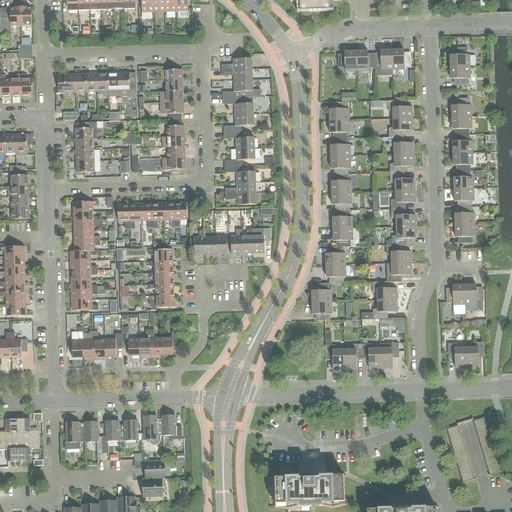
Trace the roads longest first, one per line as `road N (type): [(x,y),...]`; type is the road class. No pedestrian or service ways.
road 1 (residential): [(421,390),(420,310),(436,265),(429,26)]
road 2 (residential): [(48,189),(205,184),(201,49)]
road 3 (tertiary): [(262,322),(291,266),(300,225),(299,102),(290,54)]
road 4 (residential): [(54,401),(48,189)]
road 5 (residential): [(236,395),(421,390)]
road 6 (residential): [(44,54),(201,49)]
road 7 (residential): [(0,502),(53,501),(54,401)]
road 8 (residential): [(54,401),(175,397)]
